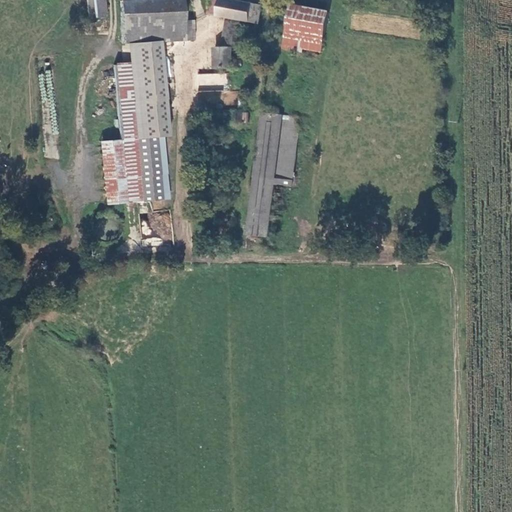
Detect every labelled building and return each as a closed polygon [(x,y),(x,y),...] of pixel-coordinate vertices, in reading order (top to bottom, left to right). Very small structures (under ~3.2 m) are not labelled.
[(80,0),(82,14),(102,12),(100,0),(80,0)] [(182,36),(182,16),(181,0),(116,0),(118,47),(183,45),(182,36)] [(258,25),(262,3),(245,0),(210,0),(210,12),(228,15),(242,17),(254,19),(253,25),(258,25)] [(287,44),(322,50),(329,9),(293,2),(287,44)] [(222,47),(231,47),(237,46),(242,17),(228,15),(222,47)] [(182,16),(182,36),(193,36),(193,16),(182,16)] [(214,47),(215,68),(232,67),(231,58),(231,47),(222,47),(214,47)] [(239,58),(231,58),(232,67),(240,66),(239,58)] [(109,61),(115,135),(127,135),(121,60),(109,61)] [(198,73),(198,91),(225,91),(225,74),(198,73)] [(251,106),(234,106),(234,116),(251,117),(251,106)] [(290,182),(300,113),(262,107),(245,230),(269,233),(276,180),(290,182)] [(115,135),(119,199),(155,197),(151,133),(127,135),(115,135)] [(97,200),(119,199),(115,135),(92,137),(97,200)]
